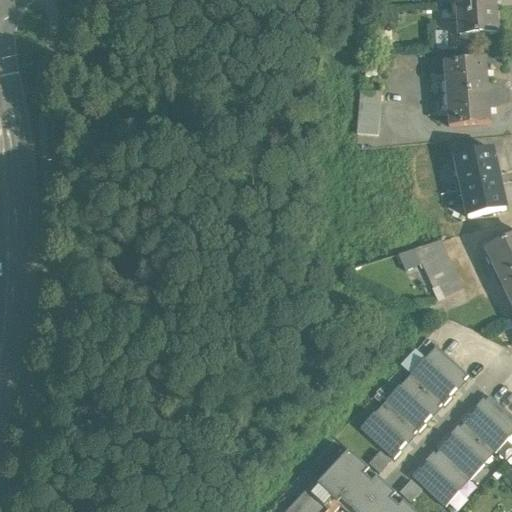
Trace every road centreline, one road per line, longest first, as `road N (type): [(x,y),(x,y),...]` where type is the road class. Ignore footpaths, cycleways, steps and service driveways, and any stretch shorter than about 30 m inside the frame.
road 1 (secondary): [(0,472),(25,378),(31,313),(22,294)]
road 2 (secondary): [(22,294),(12,154)]
